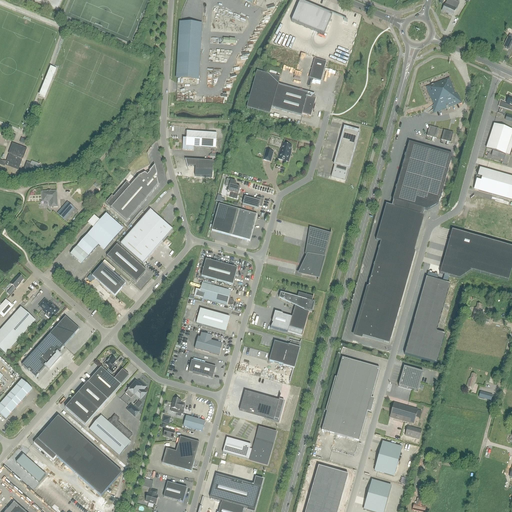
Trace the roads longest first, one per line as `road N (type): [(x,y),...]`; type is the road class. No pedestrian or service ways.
road 1 (primary): [(284,511),(413,45)]
road 2 (unclassified): [(501,68),(462,203),(428,230),(348,511)]
road 3 (track): [(22,190),(79,179),(141,118),(236,123),(318,145)]
road 4 (unclassified): [(172,0),(163,138),(189,239)]
road 5 (unclassified): [(327,113),(308,178),(279,195),(261,258)]
road 6 (track): [(448,459),(477,464),(511,338)]
road 7 (unclassified): [(10,447),(109,336)]
road 8 (unclassified): [(261,258),(223,398)]
road 9 (unclassified): [(109,336),(166,383),(223,398)]
road 10 (unclassified): [(109,336),(189,239)]
